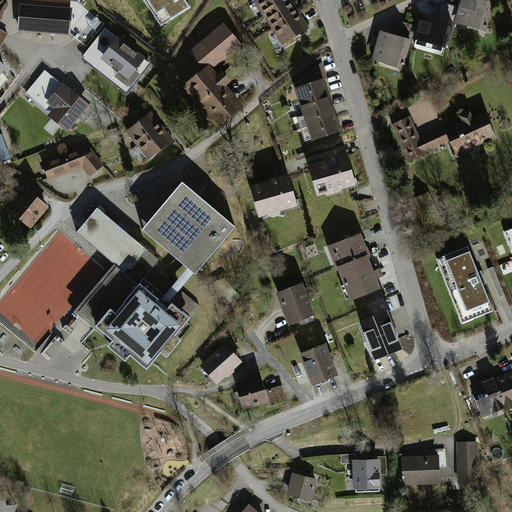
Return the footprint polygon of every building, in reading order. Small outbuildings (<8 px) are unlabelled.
[(186,0),(144,0),(163,27),(192,8),(186,0)] [(261,0),(257,3),(285,47),(309,31),(288,0),(261,0)] [(479,0),(479,2),(470,0),(466,0),(458,26),(488,35),(498,0),(479,0)] [(22,30),(69,35),(72,10),(24,5),(22,30)] [(439,20),(424,16),(415,45),(445,54),(458,12),(443,7),(439,20)] [(397,40),(382,36),(374,65),(404,73),(416,29),(401,25),(397,40)] [(199,60),(181,75),(220,122),(238,107),(207,70),(238,44),(223,27),(192,53),(199,60)] [(146,60),(120,38),(103,58),(130,80),(146,60)] [(69,131),(89,106),(46,72),(31,90),(55,109),(50,116),(69,131)] [(328,85),(299,94),(314,144),(343,135),(328,85)] [(413,120),(392,130),(409,166),(451,146),(458,160),(498,141),(485,113),(423,141),(413,120)] [(152,116),(128,135),(146,158),(170,139),(152,116)] [(3,135),(0,135),(0,163),(12,159),(3,135)] [(88,146),(41,165),(48,184),(84,170),(92,180),(106,168),(88,146)] [(344,158),(312,169),(320,193),(352,183),(344,158)] [(262,216),(294,207),(285,178),(254,187),(262,216)] [(185,180),(144,228),(197,273),(238,225),(185,180)] [(28,191),(11,213),(34,231),(51,210),(28,191)] [(133,357),(148,369),(161,354),(167,359),(181,341),(175,336),(200,307),(154,267),(160,260),(98,208),(77,233),(117,267),(113,273),(119,277),(104,295),(98,290),(66,327),(83,341),(95,327),(112,341),(106,348),(126,365),(133,357)] [(511,228),(503,232),(511,252),(511,228)] [(354,297),(378,288),(359,235),(334,244),(354,297)] [(469,247),(438,259),(464,324),(494,312),(469,247)] [(227,303),(238,295),(224,279),(211,285),(227,303)] [(312,313),(301,286),(279,294),(290,322),(312,313)] [(404,349),(390,311),(360,322),(373,360),(404,349)] [(328,344),(299,354),(310,386),(339,376),(328,344)] [(224,345),(199,367),(215,385),(240,363),(224,345)] [(511,373),(476,386),(485,413),(511,403),(511,373)] [(248,385),(238,387),(243,406),(267,400),(261,375),(247,379),(248,385)] [(488,448),(466,448),(465,479),(488,480),(488,448)] [(441,449),(403,452),(406,487),(444,484),(441,449)] [(388,496),(391,496),(390,482),(393,482),(392,462),(378,463),(378,466),(359,467),(361,497),(364,497),(364,501),(388,499),(388,496)] [(324,488),(296,481),(290,502),(318,509),(324,488)]
